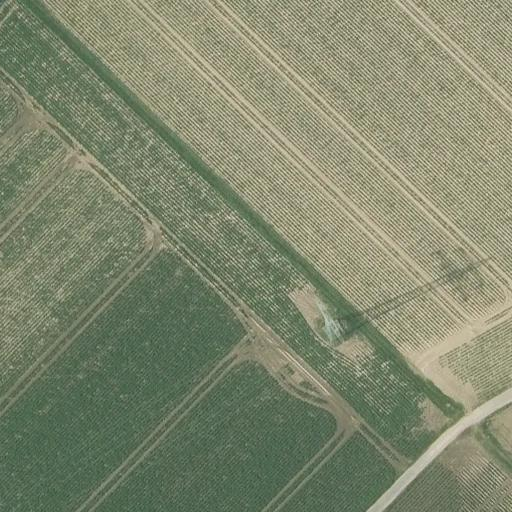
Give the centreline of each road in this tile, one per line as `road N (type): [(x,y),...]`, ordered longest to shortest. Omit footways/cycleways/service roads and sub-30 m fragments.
road 1 (track): [(511,484),(21,0)]
road 2 (track): [(511,406),(446,447),(382,511)]
